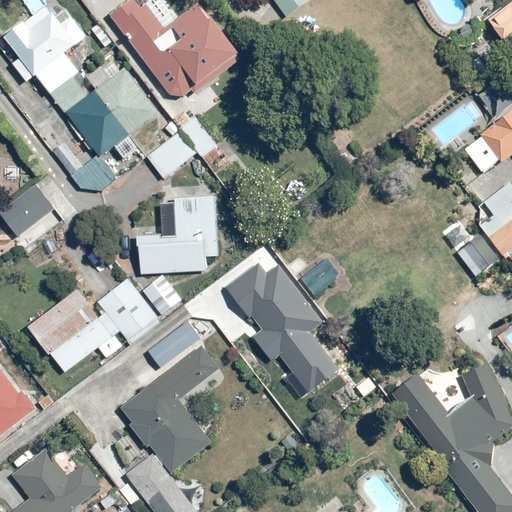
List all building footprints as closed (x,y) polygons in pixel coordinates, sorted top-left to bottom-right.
[(144,0),(127,0),(110,14),(174,101),(239,54),(212,17),(200,0),(177,17),(164,0),(149,0),(146,2),(144,0)] [(273,0),(288,19),(312,0),(273,0)] [(511,51),(511,0),(486,19),(510,52),(511,51)] [(123,177),(104,153),(114,146),(124,159),(138,148),(129,135),(158,112),(125,69),(120,73),(111,61),(86,80),(66,54),(78,45),(47,4),(1,39),(16,59),(11,63),(27,85),(32,80),(37,76),(51,94),(78,129),(52,150),(78,187),(100,195),(123,177)] [(505,162),(511,156),(511,108),(476,135),(479,139),(464,150),(483,174),(503,159),(505,162)] [(199,154),(207,165),(222,152),(188,110),(173,122),(180,130),(199,154)] [(199,154),(180,130),(146,157),(165,181),(199,154)] [(63,222),(32,181),(0,205),(0,228),(20,254),(63,222)] [(481,226),(485,231),(456,252),(474,276),(511,247),(511,186),(508,182),(483,201),(495,216),(481,226)] [(174,198),(174,204),(161,205),(163,236),(138,237),(139,273),(206,270),(206,257),(217,256),(215,196),(174,198)] [(323,321),(274,260),(232,294),(261,329),(252,336),(272,362),(279,357),(308,393),(339,368),(310,332),(323,321)] [(182,300),(163,274),(143,289),(162,315),(182,300)] [(107,359),(122,347),(128,343),(131,346),(162,322),(128,278),(91,306),(77,288),(27,326),(64,374),(99,347),(107,359)] [(146,350),(162,370),(200,339),(184,319),(146,350)] [(147,448),(150,445),(172,473),(210,442),(178,401),(219,368),(200,344),(164,372),(120,409),(131,422),(128,425),(147,448)] [(386,396),(476,511),(511,511),(511,493),(490,466),(494,442),(511,425),(511,419),(485,361),(466,370),(477,393),(447,415),(415,374),(386,396)] [(0,436),(34,411),(0,366),(0,436)] [(67,476),(46,448),(12,474),(31,498),(12,511),(69,511),(101,487),(83,464),(67,476)] [(197,511),(153,454),(126,475),(154,511),(197,511)] [(318,511),(347,511),(337,498),(318,511)]
